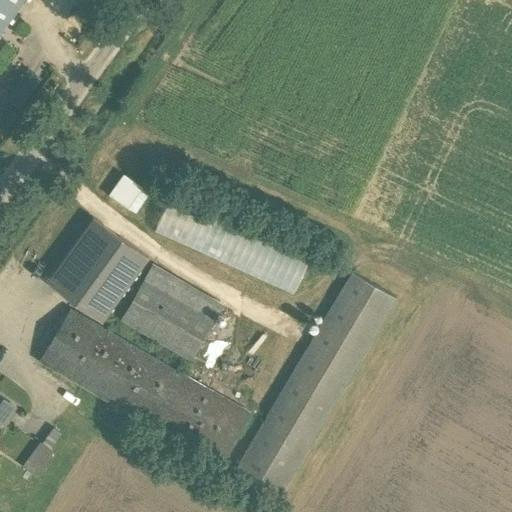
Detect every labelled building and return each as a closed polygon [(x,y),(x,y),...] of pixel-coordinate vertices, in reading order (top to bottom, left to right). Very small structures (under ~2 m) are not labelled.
[(0,0),(0,31),(5,25),(22,0),(0,0)] [(0,108),(0,128),(5,129),(8,110),(0,108)] [(123,176),(109,194),(135,213),(148,195),(141,190),(142,189),(123,176)] [(150,234),(294,292),(308,255),(164,198),(150,234)] [(93,219),(46,283),(101,323),(148,258),(93,219)] [(153,264),(120,321),(190,362),(224,306),(153,264)] [(277,501),(395,300),(350,273),(232,475),(277,501)] [(249,413),(71,310),(40,361),(152,427),(144,441),(156,448),(161,440),(165,443),(168,437),(218,467),(249,413)] [(0,421),(2,423),(14,406),(0,396),(0,421)] [(54,428),(42,443),(50,449),(62,434),(54,428)]
